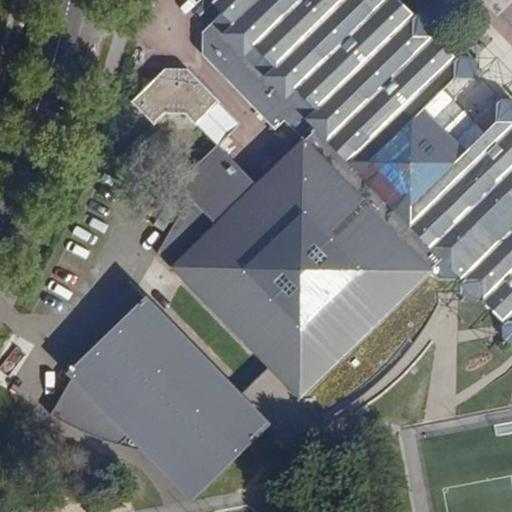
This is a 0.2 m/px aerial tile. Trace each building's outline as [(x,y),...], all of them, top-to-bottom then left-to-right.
[(305,121),(321,139),(269,186),(229,151),(191,198),(232,229),(184,270),(329,425),(388,396),(434,347),(464,288),(511,316),(511,127),(485,154),(474,143),(486,132),(465,112),(454,123),(444,112),(477,80),(496,79),(497,65),(490,58),(476,59),(454,36),(454,21),(449,15),(434,16),(418,0),(229,0),(242,12),(221,33),(221,55),(295,131),(305,121)] [(196,103),(235,145),(258,122),(207,69),(185,68),(171,80),(171,92),(159,91),(148,102),(172,127),(196,103)] [(171,92),(171,80),(159,80),(159,91),(171,92)] [(465,112),(486,132),(496,122),(476,101),(465,112)] [(157,249),(174,265),(205,232),(187,216),(157,249)] [(106,433),(164,453),(200,499),(279,419),(143,277),(101,349),(83,367),(88,372),(65,411),(83,422),(106,433)]
